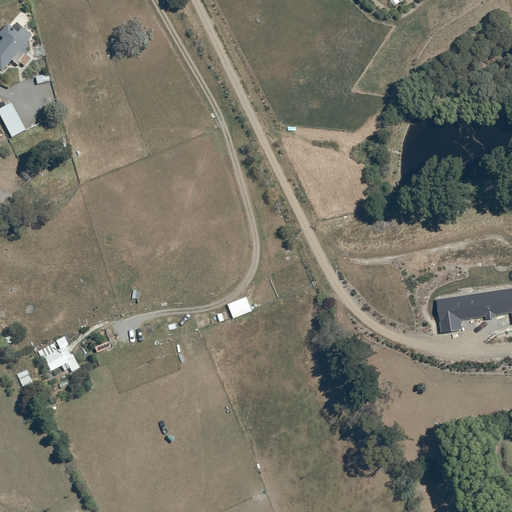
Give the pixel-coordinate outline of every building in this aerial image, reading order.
[(29,46),(26,43),(29,40),(32,36),(22,27),(17,34),(7,26),(0,33),(0,35),(3,38),(0,42),(0,69),(2,72),(12,60),(19,66),(21,63),(25,66),(33,56),(26,49),(29,46)] [(25,131),(10,101),(0,106),(0,114),(12,137),(25,131)] [(252,311),(247,297),(228,304),(234,318),(252,311)] [(14,342),(11,334),(4,336),(7,344),(14,342)] [(66,335),(63,337),(56,340),(36,348),(41,359),(44,358),(50,371),(62,365),(65,371),(71,368),(66,358),(71,356),(67,347),(70,345),(66,335)] [(108,341),(95,347),(97,354),(111,348),(108,341)] [(34,384),(27,369),(17,373),(23,388),(34,384)] [(68,378),(59,382),(61,388),(70,385),(68,378)]
